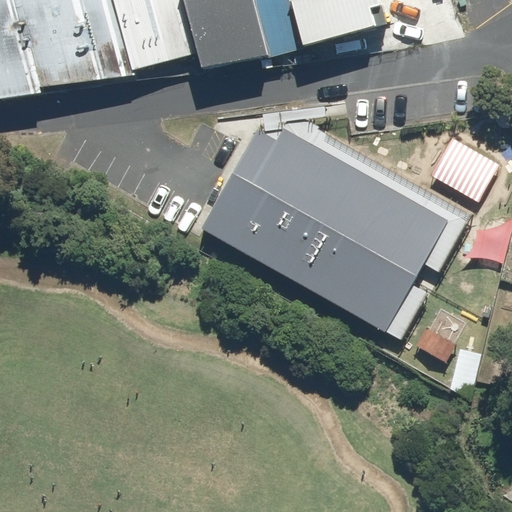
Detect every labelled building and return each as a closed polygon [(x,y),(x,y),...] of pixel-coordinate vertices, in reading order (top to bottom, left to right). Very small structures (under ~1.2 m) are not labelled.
[(187,0),(0,0),(0,102),(200,50),(187,0)] [(194,0),(213,66),(278,54),(262,0),(194,0)] [(294,0),(307,45),(385,24),(380,7),(390,5),(388,0),(294,0)] [(453,220),(269,117),(207,228),(392,331),(413,294),(445,311),(452,300),(463,306),(500,242),(454,216),(453,220)] [(190,182),(153,163),(130,209),(168,227),(190,182)]
